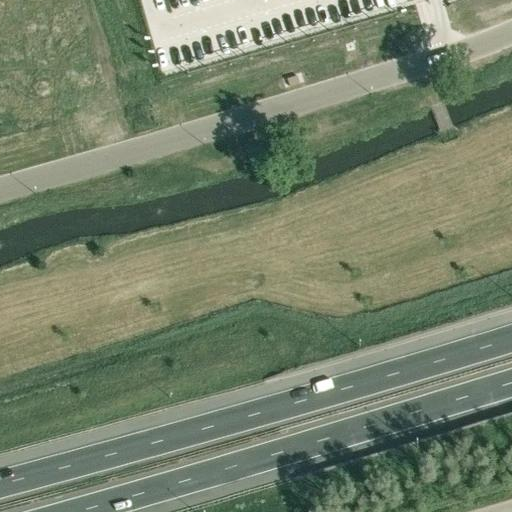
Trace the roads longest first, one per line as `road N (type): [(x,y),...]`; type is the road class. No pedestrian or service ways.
road 1 (unclassified): [(511,33),(0,190)]
road 2 (motorway): [(511,338),(0,484)]
road 3 (motorway): [(73,511),(511,382)]
